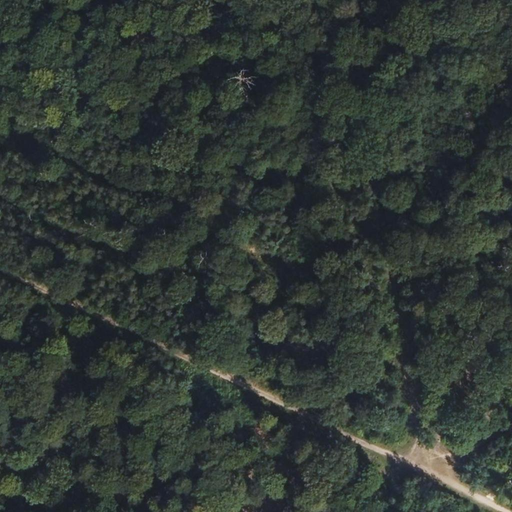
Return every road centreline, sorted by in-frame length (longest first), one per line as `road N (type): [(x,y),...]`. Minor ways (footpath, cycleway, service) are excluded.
road 1 (unknown): [(0,270),(502,511)]
road 2 (unknown): [(366,0),(418,473)]
